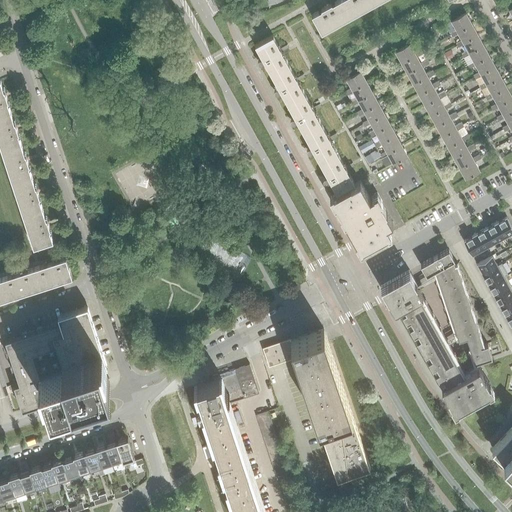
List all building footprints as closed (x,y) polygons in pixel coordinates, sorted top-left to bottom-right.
[(321,33),(350,16),(341,0),(336,0),(311,14),(321,33)] [(341,0),(350,16),(379,0),(341,0)] [(450,33),(451,34),(471,23),(465,12),(451,20),(456,29),(450,33)] [(456,43),(457,45),(477,34),(471,23),(451,34),(452,37),(458,33),(462,40),(456,43)] [(438,27),(431,31),(433,35),(440,32),(438,27)] [(462,53),(462,55),(483,44),(477,34),(457,45),(458,47),(464,44),(468,50),(462,53)] [(263,62),(270,75),(288,64),(281,51),(288,47),(286,44),(279,48),(272,35),(254,45),(261,57),(259,58),(262,63),(263,62)] [(395,51),(401,62),(422,51),(420,48),(414,52),(409,43),(395,51)] [(467,64),(468,66),(488,55),(483,44),(462,55),(464,58),(470,55),(474,61),(467,64)] [(401,62),(407,72),(427,61),(427,60),(420,63),(416,56),(423,53),(422,51),(401,62)] [(473,75),(474,76),(494,65),(488,55),(468,66),(470,68),(476,65),(479,71),(473,75)] [(407,72),(413,83),(433,72),(432,70),(426,74),(422,67),(429,64),(427,61),(407,72)] [(296,77),(288,64),(270,75),(277,87),(275,88),(278,93),(280,92),(287,104),(305,94),(297,80),(304,76),(303,73),(296,77)] [(479,85),(480,87),(500,76),(494,65),(474,76),(475,79),(482,75),(485,82),(479,85)] [(345,91),(346,93),(366,82),(360,71),(346,79),(351,87),(345,91)] [(413,83),(418,93),(439,82),(438,81),(432,84),(428,77),(435,74),(433,72),(413,83)] [(485,96),(486,97),(506,86),(500,76),(480,87),(481,89),(487,86),(491,92),(485,96)] [(0,114),(10,112),(0,80),(0,114)] [(372,92),(366,82),(346,93),(347,95),(353,92),(357,98),(351,102),(352,103),(372,92)] [(418,93),(424,104),(445,92),(444,91),(437,94),(434,88),(441,85),(439,82),(418,93)] [(333,86),(325,90),(328,94),(335,90),(333,86)] [(491,106),(491,108),(511,97),(506,86),(486,97),(487,100),(493,97),(497,103),(491,106)] [(357,112),(357,114),(378,102),(372,92),(352,103),(353,106),(359,103),(363,108),(357,112)] [(424,104),(430,114),(451,103),(450,102),(443,105),(440,98),(446,95),(445,92),(424,104)] [(297,121),(304,134),(322,123),(314,110),(321,106),(319,103),(312,107),(305,94),(287,104),(294,116),(291,117),(294,122),(297,121)] [(496,117),(497,118),(511,109),(511,97),(491,108),(493,110),(499,107),(502,113),(496,117)] [(383,113),(378,102),(357,114),(359,116),(365,113),(368,119),(362,122),(363,124),(383,113)] [(430,114),(436,125),(456,113),(455,112),(449,115),(445,109),(452,105),(451,103),(430,114)] [(502,127),(503,129),(511,123),(511,109),(497,118),(499,121),(505,117),(508,124),(502,127)] [(21,144),(10,112),(0,114),(0,146),(1,150),(21,144)] [(368,133),(369,134),(389,123),(383,113),(363,124),(365,127),(371,123),(374,130),(368,133)] [(436,125),(442,135),(462,124),(461,123),(455,126),(451,119),(458,116),(456,113),(436,125)] [(329,136),(322,123),(304,134),(310,146),(308,147),(311,152),(313,151),(320,163),(338,153),(330,139),(337,136),(335,133),(329,136)] [(377,134),(380,140),(374,144),(375,145),(395,134),(389,123),(369,134),(371,137),(377,134)] [(511,137),(511,123),(503,129),(505,131),(511,128),(511,130),(511,135),(508,138),(509,139),(511,137)] [(442,135),(447,146),(468,134),(467,133),(461,137),(457,130),(464,127),(462,124),(442,135)] [(380,154),(381,155),(401,144),(395,134),(375,145),(376,148),(383,145),(386,150),(380,154)] [(447,146),(453,156),(474,145),(473,143),(466,147),(463,141),(469,137),(468,134),(447,146)] [(365,143),(358,147),(362,153),(369,149),(365,143)] [(31,176),(21,144),(1,150),(12,182),(31,176)] [(407,155),(401,144),(381,155),(381,156),(382,158),(388,155),(393,163),(407,155)] [(453,156),(459,167),(479,155),(479,154),(472,158),(469,151),(475,148),(474,145),(453,156)] [(378,151),(371,155),(372,157),(373,159),(374,160),(381,156),(381,155),(380,154),(378,151)] [(338,153),(320,163),(327,175),(324,177),(327,182),(329,180),(336,193),(354,183),(347,169),(353,165),(352,162),(345,166),(338,153)] [(371,154),(365,157),(368,163),(374,160),(373,159),(372,157),(371,155),(371,154)] [(479,155),(459,167),(465,178),(479,170),(474,162),(481,158),(479,155)] [(42,208),(31,176),(12,182),(22,215),(42,208)] [(360,250),(390,234),(385,226),(392,222),(381,202),(382,202),(377,192),(373,194),(374,195),(369,198),(360,180),(336,193),(330,196),(345,222),(356,241),(356,242),(360,250)] [(52,241),(42,208),(22,215),(33,247),(52,241)] [(511,226),(506,216),(495,222),(504,237),(511,231),(511,226)] [(493,243),(504,237),(495,222),(485,228),(493,243)] [(485,228),(474,233),(483,248),(493,243),(485,228)] [(472,255),(483,248),(474,233),(463,240),(472,255)] [(448,248),(420,264),(423,269),(426,274),(435,269),(436,270),(459,339),(466,336),(475,362),(492,357),(487,343),(484,344),(457,262),(454,263),(453,259),(454,259),(448,248)] [(497,265),(491,255),(476,263),(482,274),(502,263),(501,263),(497,265)] [(39,287),(72,276),(66,257),(33,268),(39,287)] [(507,274),(502,263),(482,274),(488,284),(507,274)] [(7,297),(39,287),(33,268),(1,278),(7,297)] [(447,398),(455,411),(492,390),(485,377),(479,366),(463,374),(420,296),(422,294),(416,283),(412,276),(409,270),(380,286),(388,299),(394,310),(399,308),(442,386),(441,387),(447,398)] [(508,274),(507,274),(488,284),(494,295),(511,284),(511,285),(506,275),(508,274)] [(500,305),(511,298),(511,284),(494,295),(500,305)] [(506,316),(511,312),(511,298),(500,305),(506,316)] [(60,321),(14,335),(4,338),(19,382),(14,384),(22,409),(49,401),(50,405),(51,405),(51,406),(66,401),(66,400),(81,395),(80,390),(94,386),(94,388),(109,383),(109,381),(107,374),(105,366),(107,365),(101,348),(87,304),(57,314),(60,321)] [(287,341),(262,349),(268,367),(292,359),(295,358),(316,422),(335,478),(368,467),(350,411),(323,329),(290,340),(287,341)] [(249,363),(234,368),(243,397),(259,392),(249,363)] [(235,400),(243,397),(234,368),(219,373),(211,375),(213,379),(196,385),(238,511),(262,511),(227,402),(235,400)] [(270,416),(268,410),(255,414),(257,420),(270,416)] [(257,420),(259,426),(272,422),(270,416),(257,420)] [(272,422),(259,426),(261,431),(273,427),(272,422)] [(511,424),(504,434),(491,447),(511,466),(511,424)] [(261,431),(263,437),(275,433),(273,427),(261,431)] [(275,433),(263,437),(265,443),(277,439),(275,433)] [(116,441),(116,442),(122,460),(123,462),(134,458),(134,456),(127,437),(116,441)] [(265,443),(266,449),(279,444),(277,439),(265,443)] [(113,465),(123,462),(122,460),(116,442),(106,445),(112,463),(113,465)] [(94,448),(95,449),(100,467),(101,469),(113,465),(112,463),(106,445),(106,444),(94,448)] [(279,444),(266,449),(268,454),(281,450),(279,444)] [(95,449),(85,452),(90,470),(91,472),(98,470),(100,474),(103,474),(101,469),(100,467),(95,449)] [(268,454),(270,460),(283,456),(281,450),(268,454)] [(73,455),(73,456),(79,474),(80,476),(81,476),(80,474),(89,471),(90,473),(91,472),(90,470),(85,452),(84,451),(73,455)] [(73,456),(63,459),(69,480),(80,476),(79,474),(73,456)] [(283,456),(270,460),(272,466),(285,462),(283,456)] [(69,480),(63,459),(62,458),(51,462),(51,463),(58,483),(59,483),(58,481),(68,478),(68,480),(69,480)] [(272,466),(274,471),(286,467),(285,462),(272,466)] [(51,463),(41,467),(48,487),(50,493),(60,490),(58,483),(51,463)] [(48,487),(41,467),(41,465),(29,469),(30,470),(35,488),(46,485),(47,487),(48,487)] [(286,467),(274,471),(276,477),(288,473),(286,467)] [(30,470),(20,474),(25,491),(35,488),(30,470)] [(25,491),(20,474),(19,472),(8,476),(8,477),(14,495),(25,491)] [(276,477),(278,483),(290,479),(288,473),(276,477)] [(8,477),(0,480),(0,487),(4,499),(14,495),(8,477)] [(290,479),(278,483),(279,489),(292,484),(290,479)] [(279,489),(281,494),(294,490),(292,484),(279,489)] [(294,490),(281,494),(283,500),(296,496),(294,490)] [(283,500),(285,506),(298,501),(296,496),(283,500)] [(381,511),(409,511),(404,497),(379,506),(381,511)] [(298,501),(285,506),(287,511),(299,507),(298,501)]
